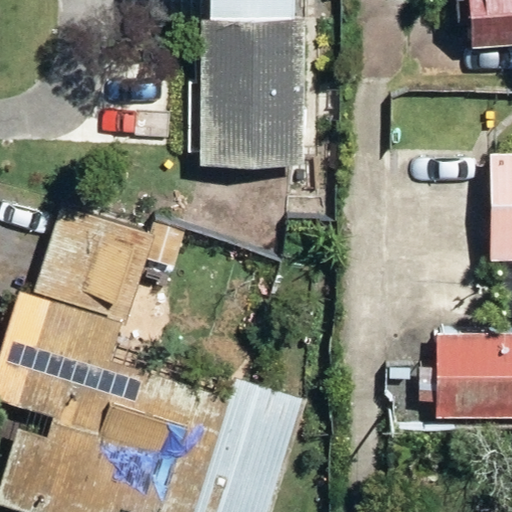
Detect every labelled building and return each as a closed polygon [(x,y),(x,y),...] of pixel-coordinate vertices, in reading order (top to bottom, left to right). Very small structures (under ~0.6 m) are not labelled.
[(297,19),(297,0),(209,0),(209,19),(201,19),(201,162),(304,163),(304,19),(297,19)] [(511,0),(471,0),(473,43),(511,40),(511,0)] [(511,152),(493,152),(493,259),(511,258),(511,152)] [(116,511),(119,504),(143,511),(271,511),(307,399),(233,376),(227,396),(108,359),(120,322),(123,324),(152,232),(62,204),(34,292),(21,289),(0,352),(0,398),(53,416),(47,435),(17,425),(0,477),(0,501),(35,511),(116,511)] [(511,332),(438,334),(438,419),(511,418),(511,332)]
